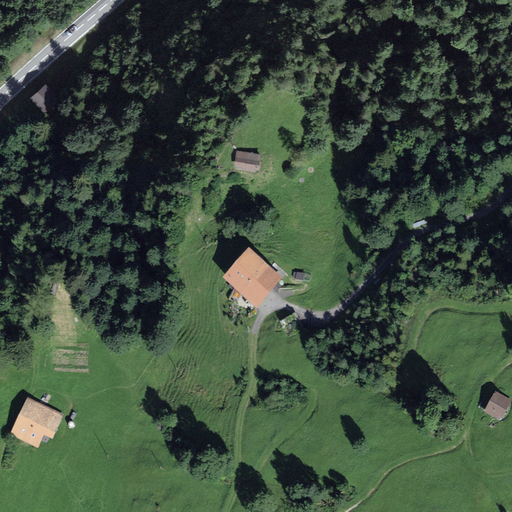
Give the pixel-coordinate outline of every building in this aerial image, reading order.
[(55,98),(45,87),(34,97),(44,108),(55,98)] [(258,167),(260,154),(238,151),(236,164),(258,167)] [(249,255),(228,279),(236,286),(237,284),(258,302),(269,289),(275,294),(281,286),(263,270),(265,268),(249,255)] [(230,300),(237,304),(242,294),(233,289),(229,298),(231,299),(230,300)] [(295,316),(292,315),(280,321),(287,336),(302,328),(295,316)] [(502,416),(509,404),(496,397),(489,409),(502,416)] [(44,409),(30,402),(16,434),(26,439),(25,441),(35,446),(39,437),(45,439),(47,434),(52,437),(61,416),(44,408),(44,409)]
